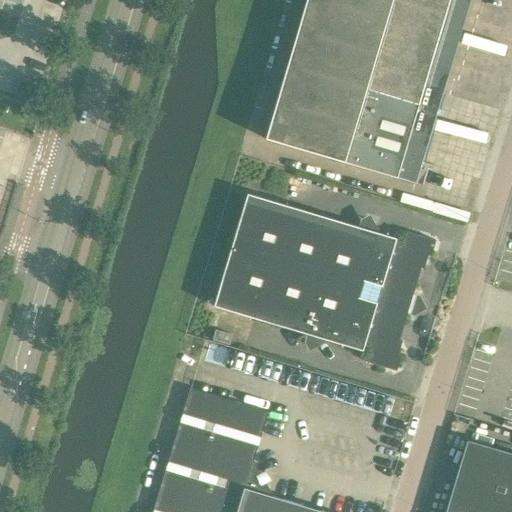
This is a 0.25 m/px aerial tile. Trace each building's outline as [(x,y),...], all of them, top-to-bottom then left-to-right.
[(415,183),(431,130),(442,93),(436,91),(463,0),(305,0),(265,138),(415,183)] [(396,238),(360,227),(247,194),(213,306),(362,350),(364,346),(371,348),(367,362),(396,371),(401,355),(398,354),(402,340),(399,339),(421,268),(424,269),(428,255),(431,256),(435,240),(406,231),(402,245),(394,243),(396,238)] [(232,333),(216,328),(212,340),(229,345),(232,333)] [(323,511),(272,497),(264,483),(268,480),(263,471),(259,473),(252,460),(266,412),(188,388),(150,511),(323,511)] [(511,511),(511,454),(465,440),(443,511),(511,511)]
